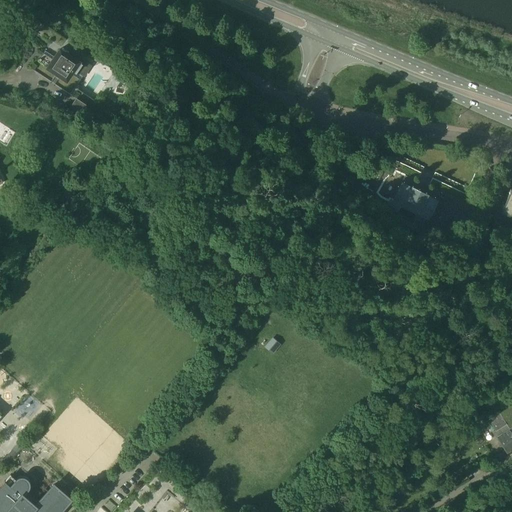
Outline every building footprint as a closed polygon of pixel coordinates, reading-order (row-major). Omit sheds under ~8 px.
[(45,51),(39,60),(77,86),(82,78),(72,71),(74,69),(76,71),(82,63),(79,61),(80,60),(69,53),(69,50),(63,47),(62,48),(61,47),(54,57),(45,51)] [(95,72),(88,87),(95,90),(103,75),(95,72)] [(81,118),(88,105),(76,98),(69,110),(81,118)] [(413,188),(403,184),(395,200),(390,198),(386,206),(398,212),(402,204),(429,217),(437,200),(427,195),(427,194),(413,188)] [(511,188),(501,210),(511,215),(511,188)] [(273,351),(280,343),(273,338),(267,346),(273,351)] [(511,404),(500,412),(510,428),(511,431),(511,432),(510,434),(511,436),(511,404)] [(510,428),(500,412),(495,415),(497,419),(491,422),(495,429),(499,427),(502,433),(498,436),(507,451),(511,447),(511,436),(510,434),(511,432),(511,431),(510,428)] [(0,462),(0,471),(24,445),(19,441),(0,462)] [(447,459),(457,450),(453,445),(442,454),(447,459)] [(59,511),(72,497),(52,479),(34,501),(21,490),(26,484),(26,483),(27,482),(27,481),(27,480),(27,479),(27,478),(27,477),(26,476),(26,475),(25,474),(24,473),(23,473),(22,472),(21,472),(20,472),(19,471),(18,472),(17,472),(15,472),(14,473),(8,480),(2,475),(0,477),(0,511),(59,511)] [(441,497),(446,493),(440,485),(435,489),(441,497)]
